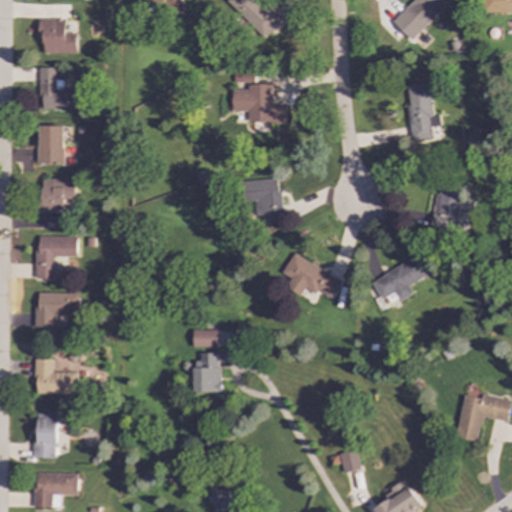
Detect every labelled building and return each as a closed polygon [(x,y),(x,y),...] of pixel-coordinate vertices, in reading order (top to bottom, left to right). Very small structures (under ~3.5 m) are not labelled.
[(181,8),(181,0),(139,0),(140,9),(181,8)] [(263,37),(281,18),(266,5),(263,7),(255,0),(226,0),(225,2),(263,37)] [(413,0),(392,21),(410,40),(447,5),(442,0),(413,0)] [(511,12),(511,0),(484,0),(485,13),(511,12)] [(43,54),(77,54),(77,28),(65,28),(65,20),(38,19),(38,36),(43,36),(43,54)] [(57,68),(39,68),(38,99),(42,99),(42,109),(80,110),(80,90),(63,90),(63,80),(56,80),(57,68)] [(404,85),(410,143),(430,141),(428,127),(439,126),(438,115),(431,116),(428,83),(404,85)] [(271,85),(247,84),(247,90),(231,90),(231,111),(248,112),(248,122),(286,123),(287,104),(271,104),(271,85)] [(64,126),(38,126),(38,164),(63,164),(64,126)] [(64,213),(64,199),(74,199),(75,179),(41,179),(41,213),(64,213)] [(249,181),(250,216),(265,215),(265,223),(282,222),(280,179),(249,181)] [(432,230),(455,232),(458,189),(435,187),(432,230)] [(36,279),(54,279),(54,257),(77,257),(77,237),(36,236),(36,279)] [(339,281),(293,254),(281,273),(291,279),(285,288),(299,296),(304,288),(314,294),(317,290),(329,297),(339,281)] [(380,300),(393,293),(398,301),(411,294),(406,286),(426,275),(416,257),(370,282),(380,300)] [(36,293),(35,328),(52,328),(52,315),(78,316),(78,294),(36,293)] [(216,348),(217,330),(193,330),(193,347),(216,348)] [(195,392),(218,393),(219,353),(195,353),(195,392)] [(35,393),(76,395),(76,372),(52,372),(53,359),(36,359),(35,393)] [(463,395),(455,438),(476,442),(481,417),(506,421),(510,400),(483,395),(482,399),(463,395)] [(34,458),(55,458),(57,414),(35,413),(34,458)] [(360,469),(354,450),(337,455),(343,474),(360,469)] [(77,495),(77,474),(34,473),(33,508),(59,508),(59,495),(77,495)] [(375,511),(411,511),(420,506),(402,481),(383,495),(387,500),(373,509),(375,511)] [(210,492),(214,511),(231,508),(228,489),(210,492)]
